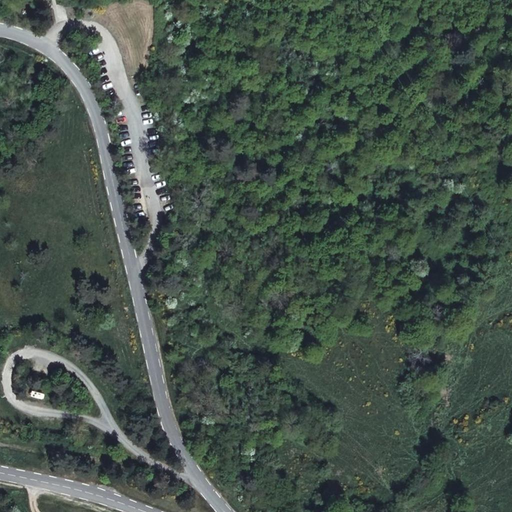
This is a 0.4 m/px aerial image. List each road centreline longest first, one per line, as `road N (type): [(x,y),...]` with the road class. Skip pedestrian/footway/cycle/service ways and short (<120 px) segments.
road 1 (tertiary): [(0,29),(47,49),(87,90),(167,427),(207,486)]
road 2 (unclassified): [(109,414),(88,381),(50,355),(15,345),(1,383),(12,403),(42,413)]
road 3 (tertiary): [(145,511),(0,472)]
road 4 (unclassified): [(109,414),(122,439),(207,486)]
